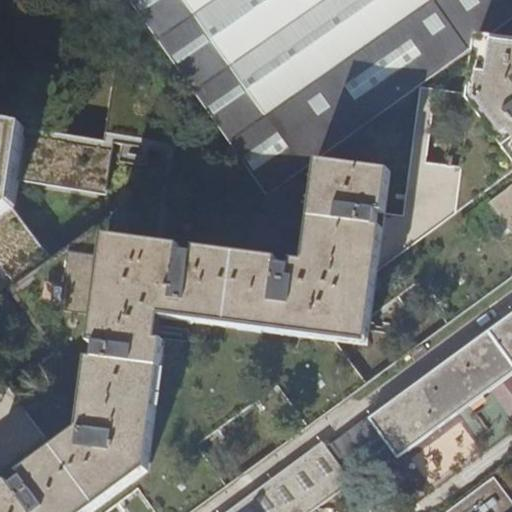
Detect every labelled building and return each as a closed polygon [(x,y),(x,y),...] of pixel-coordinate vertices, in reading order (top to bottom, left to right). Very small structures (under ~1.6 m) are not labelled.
[(511,53),(478,46),(474,95),(474,96),(511,154),(511,53)] [(386,215),(378,272),(511,174),(511,154),(474,96),(474,95),(421,89),(403,217),(386,215)] [(0,278),(9,291),(51,260),(14,210),(37,184),(105,195),(113,143),(0,125),(0,278)] [(59,447),(0,490),(0,511),(93,511),(148,471),(169,320),(368,348),(378,272),(386,215),(392,173),(319,163),(305,264),(105,237),(95,316),(80,432),(59,447)] [(511,186),(489,204),(511,234),(511,186)] [(315,511),(350,487),(333,463),(373,433),(395,462),(511,372),(511,314),(328,449),(322,441),(226,511),(315,511)] [(0,490),(59,447),(12,383),(0,392),(0,464),(3,469),(0,470),(0,490)] [(511,511),(511,509),(490,480),(451,510),(447,511),(511,511)]
